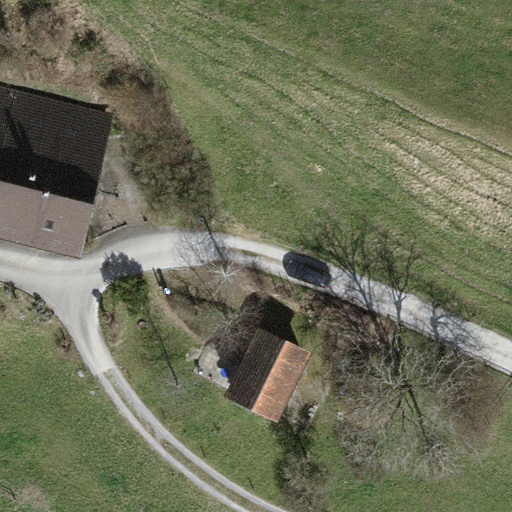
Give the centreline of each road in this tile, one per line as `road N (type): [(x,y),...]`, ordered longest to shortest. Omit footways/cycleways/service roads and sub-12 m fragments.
road 1 (track): [(63,295),(134,253),(224,248),(393,299),(511,358)]
road 2 (residential): [(0,273),(63,295),(122,398),(187,466),(264,511)]
